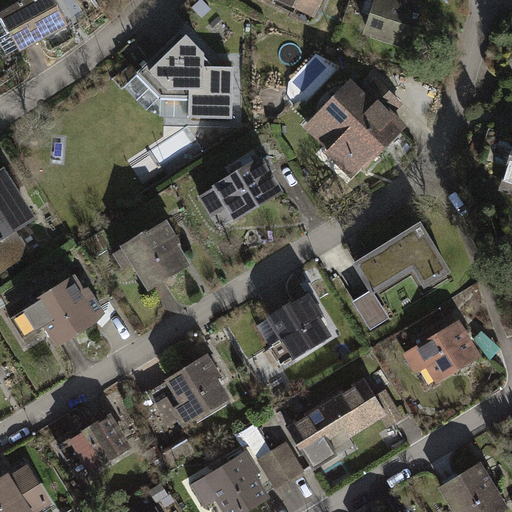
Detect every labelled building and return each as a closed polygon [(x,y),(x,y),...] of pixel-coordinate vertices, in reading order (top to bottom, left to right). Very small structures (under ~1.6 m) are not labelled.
[(24,50),(70,24),(57,0),(23,0),(3,12),(24,50)] [(320,0),(272,0),(312,18),(320,0)] [(426,3),(414,0),(370,0),(360,34),(412,49),(426,3)] [(235,119),(234,66),(217,66),(211,60),(182,30),(140,71),(163,94),(191,94),(191,117),(235,119)] [(374,96),(370,101),(346,78),(301,126),(339,161),(346,154),(362,169),(404,124),(374,96)] [(511,135),(495,189),(511,194),(511,135)] [(234,222),(283,191),(260,155),(211,185),(213,187),(204,193),(214,209),(223,204),(234,222)] [(18,233),(40,219),(7,167),(0,171),(0,270),(30,252),(18,233)] [(163,214),(117,244),(119,246),(110,251),(121,268),(129,262),(147,289),(187,263),(175,246),(181,242),(163,214)] [(458,275),(423,220),(368,255),(359,240),(345,249),(374,294),(392,323),(397,320),(382,297),(411,279),(423,298),(458,275)] [(68,274),(23,303),(24,305),(16,310),(29,330),(38,324),(52,346),(103,313),(84,283),(77,288),(68,274)] [(305,288),(261,316),(289,359),(333,331),(305,288)] [(458,319),(400,353),(412,373),(422,367),(432,383),(480,355),(458,319)] [(204,353),(160,380),(186,422),(230,395),(204,353)] [(361,377),(306,412),(318,430),(327,424),(336,439),(382,410),(361,377)] [(104,414),(63,439),(85,474),(126,449),(104,414)] [(286,439),(256,458),(274,488),(305,470),(286,439)] [(238,455),(187,484),(200,506),(211,499),(219,511),(241,511),(264,499),(238,455)] [(477,460),(434,487),(449,511),(494,511),(506,505),(477,460)] [(5,471),(0,473),(0,511),(30,511),(31,511),(27,505),(44,495),(26,465),(8,476),(5,471)]
